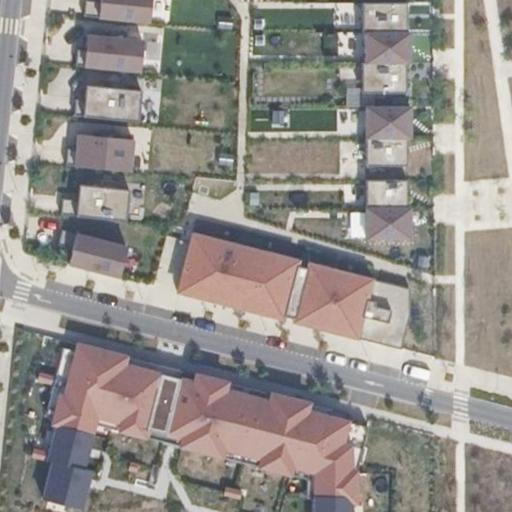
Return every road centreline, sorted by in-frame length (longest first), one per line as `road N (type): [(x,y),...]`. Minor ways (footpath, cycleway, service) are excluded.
road 1 (residential): [(511,416),(0,282)]
road 2 (unknown): [(227,0),(242,33),(224,213),(369,273),(460,280)]
